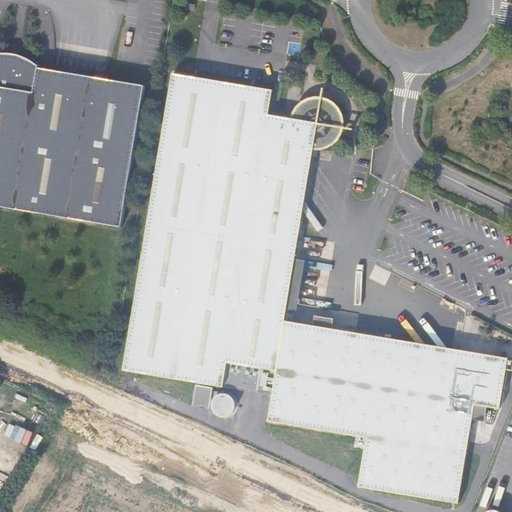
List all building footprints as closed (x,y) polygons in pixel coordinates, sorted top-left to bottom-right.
[(0,64),(5,67),(16,70),(26,69),(38,65),(41,65),(34,56),(23,50),(8,49),(0,50),(0,64)] [(148,83),(41,65),(38,65),(26,69),(16,70),(5,67),(0,64),(0,205),(124,227),(148,83)] [(298,256),(317,143),(327,140),(333,136),(339,129),(340,122),(340,118),(348,114),(344,104),(337,107),(332,101),(324,97),(313,96),(305,99),(299,104),(296,110),(293,116),(270,111),(274,87),(231,80),(176,70),(129,368),(225,385),(230,358),(278,366),(269,419),(367,436),(359,485),(459,503),(474,419),(476,404),(488,406),(501,408),(508,370),(511,370),(511,360),(509,360),(510,358),(286,318),(289,305),(298,256)] [(306,258),(298,256),(289,305),(297,306),(306,258)] [(488,406),(476,404),(474,419),(486,421),(488,406)]
